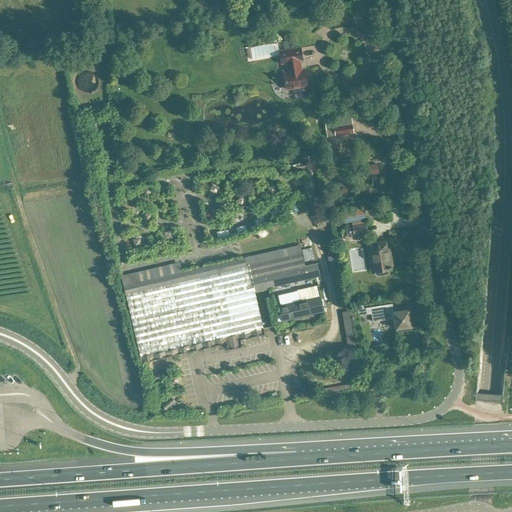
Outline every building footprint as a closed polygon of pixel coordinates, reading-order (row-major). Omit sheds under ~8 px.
[(301,47),(279,51),(280,64),(285,64),(288,82),(283,82),(284,89),(307,86),(304,69),(302,70),(300,60),(303,60),(301,47)] [(84,74),(85,88),(99,86),(98,73),(84,74)] [(351,114),(324,118),(327,136),(354,132),(351,114)] [(371,176),(383,174),(381,165),(370,167),(371,176)] [(192,202),(194,202),(195,181),(188,180),(187,191),(182,191),(181,213),(192,213),(192,202)] [(284,207),(273,214),(277,220),(288,213),(284,207)] [(346,226),(370,221),(368,214),(344,219),(346,226)] [(260,227),(269,223),(267,218),(258,221),(260,227)] [(89,223),(91,231),(97,230),(95,221),(89,223)] [(248,226),(239,229),(242,236),(250,232),(248,226)] [(367,233),(366,226),(346,229),(347,236),(367,233)] [(391,266),(390,258),(387,258),(386,250),(384,241),(367,244),(369,253),(371,269),(371,271),(374,270),(375,274),(376,275),(378,276),(385,275),(387,274),(387,272),(386,268),(392,268),(392,266),(391,266)] [(179,264),(122,277),(126,293),(141,356),(142,362),(215,345),(214,339),(238,334),(239,339),(264,334),(263,328),(254,291),(307,278),(304,266),(301,253),(248,265),(245,266),(243,258),(181,273),(179,264)] [(300,301),(279,306),(282,321),(323,311),(320,296),(300,301)] [(411,326),(408,309),(407,310),(407,307),(398,308),(398,311),(391,312),(390,304),(369,308),(370,314),(372,322),(392,319),(393,329),(397,328),(397,331),(410,329),(410,326),(411,326)]
